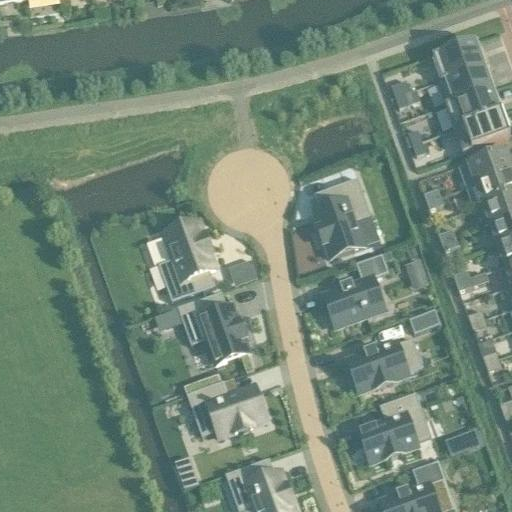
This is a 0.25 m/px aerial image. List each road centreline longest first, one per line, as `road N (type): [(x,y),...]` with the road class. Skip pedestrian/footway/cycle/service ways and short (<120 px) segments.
road 1 (residential): [(261,221),(340,511)]
road 2 (residential): [(261,221),(277,204),(277,180),(261,162),(239,160),(221,172),(215,192),(222,212),(250,224)]
